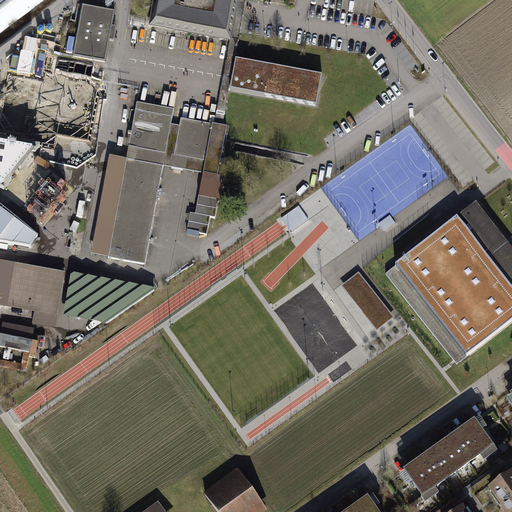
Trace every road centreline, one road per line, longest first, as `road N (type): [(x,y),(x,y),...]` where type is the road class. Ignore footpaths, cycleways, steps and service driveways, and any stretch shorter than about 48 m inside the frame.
road 1 (residential): [(307,511),(511,364)]
road 2 (track): [(0,411),(70,511)]
